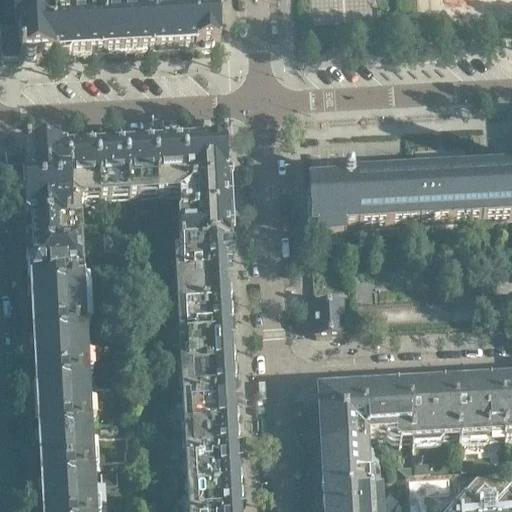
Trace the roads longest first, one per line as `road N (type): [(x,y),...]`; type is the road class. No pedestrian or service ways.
road 1 (residential): [(278,376),(261,103)]
road 2 (unclassified): [(0,121),(261,103)]
road 3 (unclassified): [(261,103),(511,91)]
road 4 (residential): [(278,376),(511,362)]
road 5 (residential): [(285,511),(278,376)]
